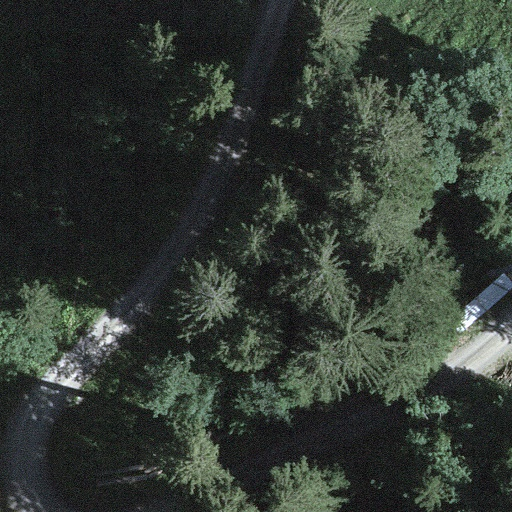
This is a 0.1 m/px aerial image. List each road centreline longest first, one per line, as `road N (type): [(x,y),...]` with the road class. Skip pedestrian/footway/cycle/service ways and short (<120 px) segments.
road 1 (track): [(294,0),(235,207),(190,281),(42,414),(19,463),(35,511)]
road 2 (track): [(186,511),(483,368),(511,335)]
